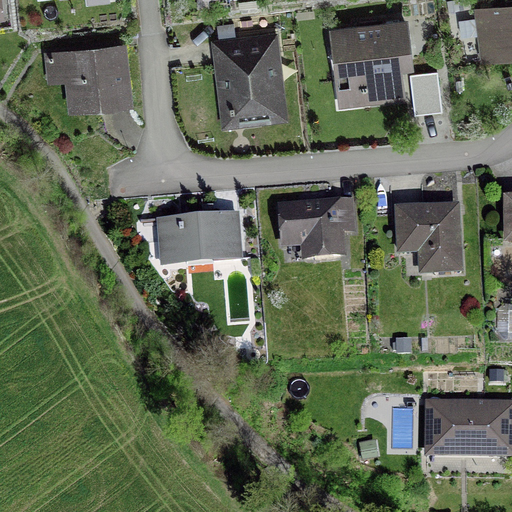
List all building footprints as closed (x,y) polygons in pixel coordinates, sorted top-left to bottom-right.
[(511,14),(487,17),(492,58),(511,55),(511,14)] [(350,95),(415,88),(413,77),(408,32),(344,39),(350,95)] [(272,41),(218,46),(227,122),(280,115),(272,41)] [(128,49),(53,57),(55,82),(78,79),(81,110),(134,104),(128,49)] [(442,74),(413,77),(415,88),(418,116),(446,113),(442,74)] [(352,206),(286,209),(288,256),(354,254),(352,206)] [(459,213),(402,215),(402,245),(430,244),(431,271),(461,271),(459,213)] [(235,220),(168,225),(171,262),(238,257),(235,220)] [(511,408),(437,408),(437,455),(511,455),(511,408)]
